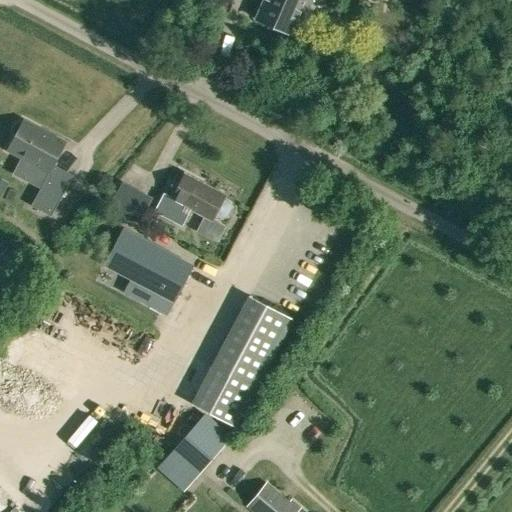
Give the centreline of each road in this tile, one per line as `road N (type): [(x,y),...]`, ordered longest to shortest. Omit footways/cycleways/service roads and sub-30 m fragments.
road 1 (unclassified): [(511,264),(13,0)]
road 2 (unknown): [(310,157),(126,403),(56,452),(0,464)]
